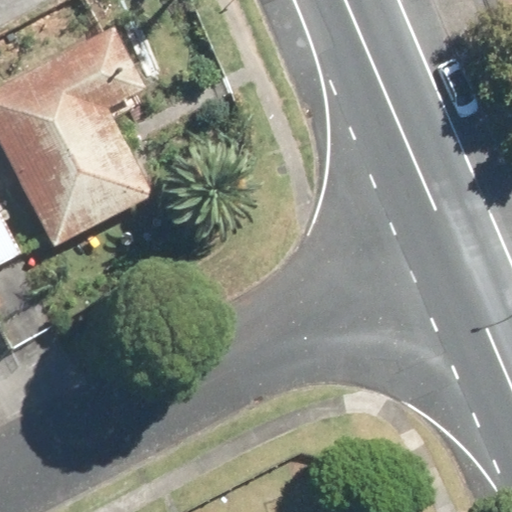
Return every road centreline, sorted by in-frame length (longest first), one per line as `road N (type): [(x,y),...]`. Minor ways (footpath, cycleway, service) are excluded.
road 1 (residential): [(0,481),(471,235)]
road 2 (secondary): [(371,0),(471,235)]
